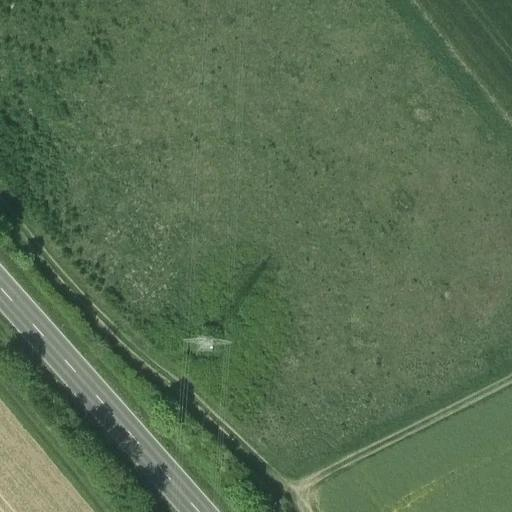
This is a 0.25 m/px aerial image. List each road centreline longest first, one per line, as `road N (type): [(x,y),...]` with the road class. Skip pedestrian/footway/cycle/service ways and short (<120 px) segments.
road 1 (track): [(0,213),(137,367),(210,422),(303,511)]
road 2 (primary): [(195,511),(0,293)]
road 3 (track): [(511,382),(289,495)]
road 4 (track): [(101,511),(0,389)]
